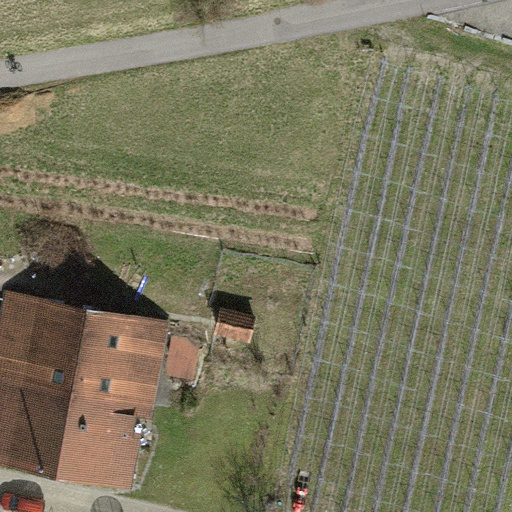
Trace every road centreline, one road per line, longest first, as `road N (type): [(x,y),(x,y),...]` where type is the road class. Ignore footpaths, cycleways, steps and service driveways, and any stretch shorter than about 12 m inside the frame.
road 1 (unclassified): [(0,74),(365,0)]
road 2 (track): [(122,511),(0,486)]
